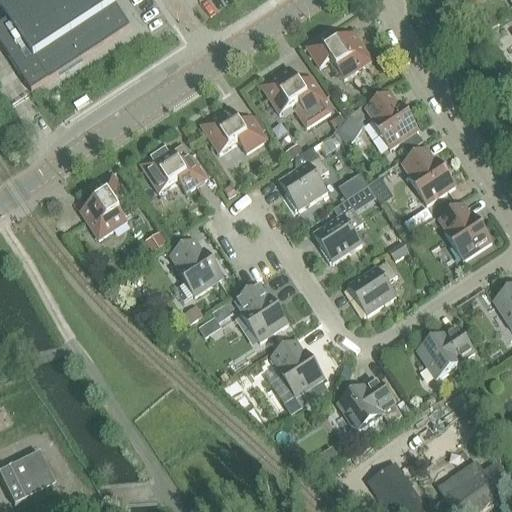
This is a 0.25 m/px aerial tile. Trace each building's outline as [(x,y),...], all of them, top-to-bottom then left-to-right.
[(0,0),(0,7),(3,12),(20,0),(0,0)] [(494,15),(475,28),(481,38),(501,25),(494,15)] [(330,35),(307,50),(320,71),(332,63),(344,83),(373,64),(354,36),(338,46),(330,35)] [(280,118),(295,108),(298,111),(295,113),(307,131),(331,116),(324,105),(327,103),(312,80),(301,87),(290,71),(262,90),(280,118)] [(391,96),(366,112),(373,123),(372,124),(390,152),(419,134),(400,105),(398,107),(391,96)] [(240,127),(230,111),(201,129),(220,157),(239,145),(247,156),(267,143),(252,119),(240,127)] [(359,112),(349,119),(350,120),(359,126),(361,126),(366,122),(359,112)] [(361,130),(359,126),(350,120),(339,136),(347,148),(352,144),(361,130)] [(332,143),(321,149),(327,157),(337,151),(332,143)] [(297,147),(285,155),(290,163),(303,155),(297,147)] [(182,149),(173,155),(180,166),(189,160),(182,149)] [(173,155),(170,150),(141,169),(160,197),(179,184),(186,196),(207,182),(192,159),(189,160),(180,166),(173,155)] [(314,151),(296,163),(301,171),(280,185),(288,197),(285,198),(296,215),(298,213),(299,214),(328,195),(319,181),(329,175),(314,151)] [(435,163),(427,152),(403,167),(410,179),(408,180),(427,208),(456,190),(437,161),(435,163)] [(372,177),(387,191),(396,182),(381,168),(372,177)] [(339,192),(347,203),(369,189),(361,177),(339,192)] [(126,198),(113,178),(90,193),(97,204),(81,215),(99,243),(128,225),(115,206),(126,198)] [(378,183),(369,189),(374,198),(384,192),(378,183)] [(231,188),(224,193),(230,202),(237,198),(231,188)] [(334,213),(340,221),(343,219),(354,212),(348,204),(334,213)] [(471,218),(464,207),(439,223),(446,234),(445,235),(464,264),(492,245),(474,217),(471,218)] [(343,219),(314,238),(322,249),(320,251),(330,267),(333,266),(333,267),(362,248),(353,234),(364,227),(354,212),(343,219)] [(160,235),(148,242),(154,251),(166,244),(160,235)] [(185,239),(169,249),(174,257),(190,246),(185,239)] [(203,254),(195,243),(190,246),(174,257),(171,259),(178,270),(176,271),(195,300),(224,281),(205,252),(203,254)] [(403,246),(390,255),(396,264),(409,256),(403,246)] [(378,271),(349,290),(356,302),(354,303),(365,320),(367,318),(368,319),(397,300),(388,286),(398,280),(388,265),(378,271)] [(268,300),(261,289),(236,305),(243,316),(241,317),(260,346),(289,327),(270,298),(268,300)] [(511,292),(495,304),(511,331),(511,292)] [(196,310),(185,317),(191,327),(202,320),(196,310)] [(225,310),(212,317),(215,322),(219,327),(231,319),(225,310)] [(448,338),(447,336),(418,354),(437,383),(466,364),(464,363),(475,355),(459,331),(448,338)] [(304,355),(297,344),(272,360),(279,371),(278,372),(297,401),(325,382),(306,353),(304,355)] [(344,370),(340,380),(349,383),(353,373),(344,370)] [(369,390),(367,388),(338,407),(357,436),(384,418),(390,427),(403,419),(379,383),(369,390)] [(39,455),(0,474),(0,476),(15,507),(55,487),(39,455)] [(438,492),(444,502),(451,511),(482,511),(495,503),(500,501),(502,504),(511,497),(511,488),(497,466),(484,475),(478,465),(438,492)] [(425,511),(395,467),(368,486),(386,511),(425,511)]
